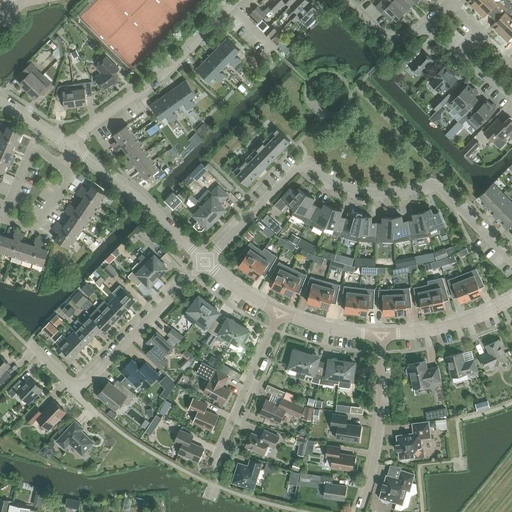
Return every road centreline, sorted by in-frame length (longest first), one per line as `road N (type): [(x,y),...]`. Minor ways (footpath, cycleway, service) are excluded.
road 1 (residential): [(204,261),(302,164),(367,194),(435,186),(511,263)]
road 2 (residential): [(72,147),(235,0)]
road 3 (residential): [(78,390),(204,261)]
road 4 (residential): [(204,261),(72,147)]
road 5 (residential): [(361,507),(378,439),(380,335)]
road 6 (residential): [(213,463),(280,313)]
road 7 (residential): [(502,305),(443,329),(380,335)]
